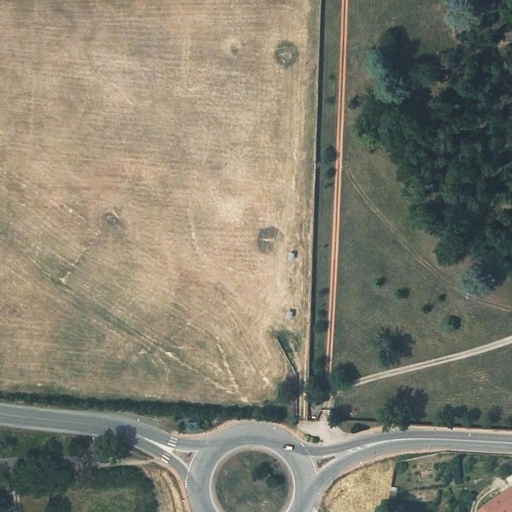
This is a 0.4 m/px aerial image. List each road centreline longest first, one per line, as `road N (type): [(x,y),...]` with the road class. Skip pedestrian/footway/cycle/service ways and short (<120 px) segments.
road 1 (tertiary): [(226,442),(176,442),(111,424),(62,422)]
road 2 (tertiary): [(62,422),(143,445),(198,489)]
